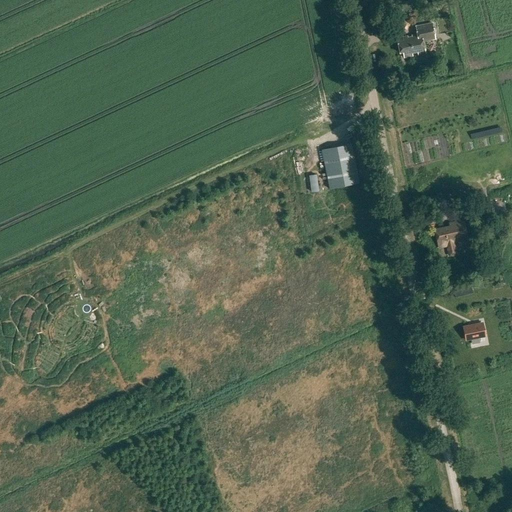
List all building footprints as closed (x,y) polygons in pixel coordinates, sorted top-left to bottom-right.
[(399,53),(403,53),(404,57),(412,56),(411,52),(417,51),(417,55),(425,53),(423,41),(435,39),(432,23),(415,27),(417,35),(396,39),(399,53)] [(414,139),(427,136),(424,127),(412,130),(414,139)] [(351,144),(321,150),(329,189),(359,183),(351,144)] [(476,207),(465,209),(466,219),(478,217),(476,207)] [(503,215),(494,216),(497,231),(506,229),(503,215)] [(446,250),(448,256),(455,254),(453,242),(467,239),(463,220),(448,223),(449,226),(434,230),(438,248),(447,246),(448,249),(446,250)] [(482,289),(480,280),(472,282),(474,291),(482,289)] [(470,282),(452,287),(455,297),(473,293),(470,282)] [(465,340),(471,339),(472,344),(479,342),(478,338),(485,336),(482,323),(463,327),(465,340)]
